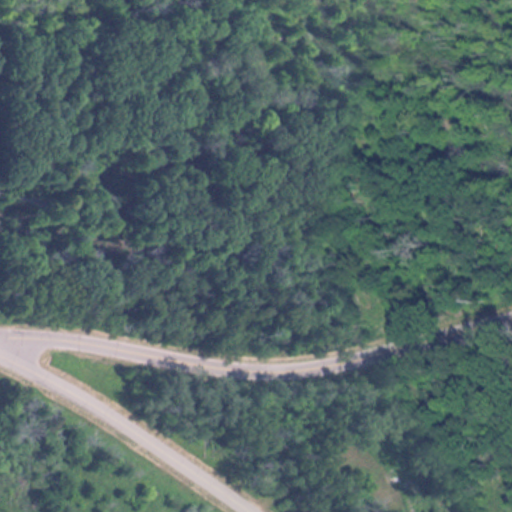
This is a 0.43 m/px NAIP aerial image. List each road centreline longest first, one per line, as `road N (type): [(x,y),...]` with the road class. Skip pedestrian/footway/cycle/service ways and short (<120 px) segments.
road 1 (secondary): [(0,337),(267,370),(327,367),(511,316)]
road 2 (secondary): [(0,350),(119,417),(257,511)]
